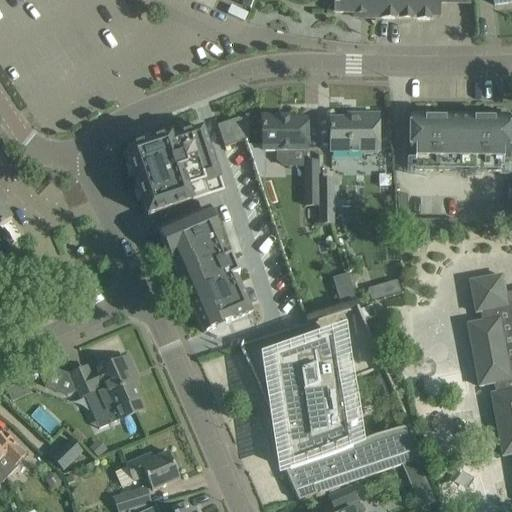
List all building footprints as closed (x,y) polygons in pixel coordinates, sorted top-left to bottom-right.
[(334,0),(334,13),(370,15),(381,15),(380,0),(334,0)] [(380,0),(381,15),(380,19),(432,21),(432,17),(438,17),(438,3),(471,4),(470,0),(380,0)] [(409,115),(409,160),(409,171),(415,171),(415,172),(503,172),(509,172),(509,161),(509,117),(497,116),(485,116),(483,116),(471,116),(448,116),(436,116),(434,116),(422,116),(410,115),(409,115)] [(291,116),(262,117),(262,137),(262,153),(276,153),(276,162),(281,167),(292,167),(292,152),(306,152),(306,140),(306,120),(291,120),(291,116)] [(330,120),(330,154),(378,154),(378,124),(378,116),(347,116),(347,120),(330,120)] [(230,123),(217,128),(219,135),(222,142),(224,150),(235,146),(239,144),(250,141),(250,133),(250,125),(249,117),(230,123)] [(143,150),(126,155),(131,171),(134,170),(137,179),(134,180),(140,196),(142,195),(145,204),(143,205),(148,221),(166,214),(171,229),(159,234),(204,337),(252,316),(237,281),(239,280),(231,261),(229,262),(207,213),(190,221),(186,208),(224,195),(203,132),(172,143),(171,141),(154,146),(155,148),(144,152),(143,150)] [(318,164),(304,164),(304,208),(319,208),(318,181),(318,164)] [(333,181),(318,181),(319,208),(319,225),(334,225),(333,181)] [(397,196),(397,205),(407,205),(407,195),(397,196)] [(0,227),(11,220),(0,202),(0,227)] [(407,205),(397,205),(398,214),(408,213),(407,205)] [(408,213),(398,214),(399,223),(409,222),(408,213)] [(414,221),(414,231),(457,227),(457,221),(414,221)] [(409,222),(399,223),(399,232),(409,231),(409,222)] [(3,230),(0,232),(0,252),(13,244),(3,230)] [(342,297),(357,295),(353,274),(338,276),(342,297)] [(480,281),(469,283),(475,315),(480,315),(481,324),(467,326),(479,388),(493,385),(495,394),(490,395),(502,457),(511,455),(511,293),(503,295),(499,277),(480,281)] [(401,280),(371,286),(373,298),(404,292),(401,280)] [(334,332),(271,354),(279,403),(277,404),(278,405),(279,405),(285,443),(285,446),(284,446),(283,446),(282,446),(281,447),(280,447),(280,448),(279,448),(279,449),(278,450),(278,451),(278,452),(278,453),(278,454),(278,455),(278,456),(279,456),(279,457),(280,458),(281,459),(282,459),(282,460),(283,460),(284,460),(285,460),(286,460),(287,460),(289,469),(286,470),(284,471),(294,494),(296,493),(299,501),(315,495),(400,464),(416,459),(422,457),(409,426),(357,445),(351,448),(348,429),(354,427),(356,427),(353,418),(353,417),(346,419),(341,383),(343,383),(342,381),(341,382),(341,381),(334,332)] [(86,369),(71,376),(78,392),(79,394),(81,398),(83,397),(95,391),(105,387),(115,410),(120,421),(142,412),(137,400),(139,400),(128,374),(132,372),(127,359),(98,372),(99,372),(89,377),(86,369)] [(0,472),(5,477),(6,480),(17,468),(15,467),(25,456),(3,434),(0,437),(0,472)] [(98,440),(89,448),(98,458),(107,450),(98,440)] [(71,441),(52,460),(63,471),(82,452),(71,441)] [(469,451),(463,461),(478,471),(485,460),(469,451)] [(126,468),(114,474),(120,488),(133,482),(146,476),(152,491),(161,488),(179,479),(168,454),(153,461),(151,455),(126,466),(126,468)] [(416,459),(400,464),(420,509),(435,503),(416,459)] [(147,488),(113,499),(117,511),(129,511),(152,505),(147,488)] [(360,511),(357,504),(351,489),(336,496),(329,499),(334,511),(360,511)]
